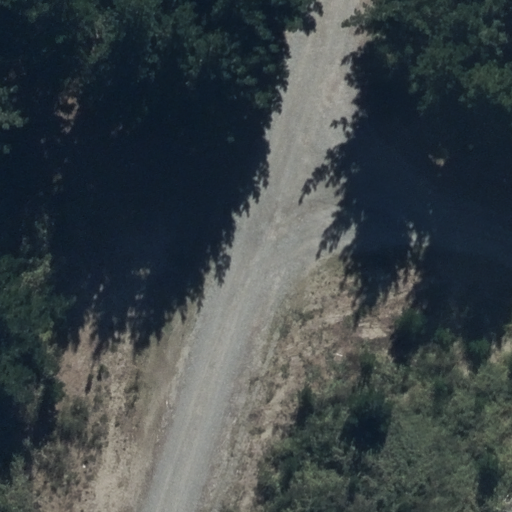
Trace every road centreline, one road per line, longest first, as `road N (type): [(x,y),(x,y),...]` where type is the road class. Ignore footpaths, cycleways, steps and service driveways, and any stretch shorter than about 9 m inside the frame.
road 1 (track): [(511,234),(0,63)]
road 2 (track): [(335,0),(170,511)]
